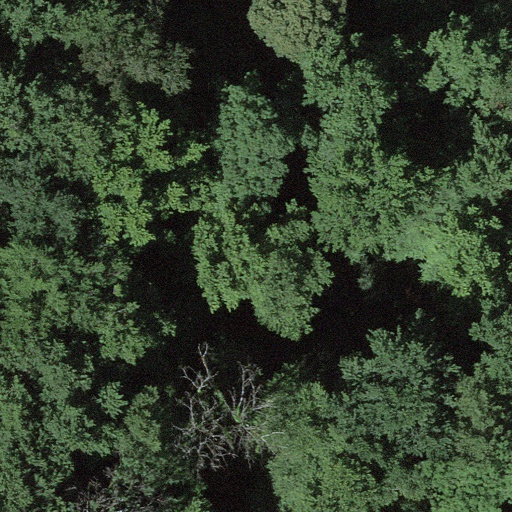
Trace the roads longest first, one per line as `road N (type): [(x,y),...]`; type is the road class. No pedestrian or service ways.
road 1 (track): [(511,469),(380,112),(355,0)]
road 2 (track): [(0,138),(125,188),(204,334),(271,511)]
